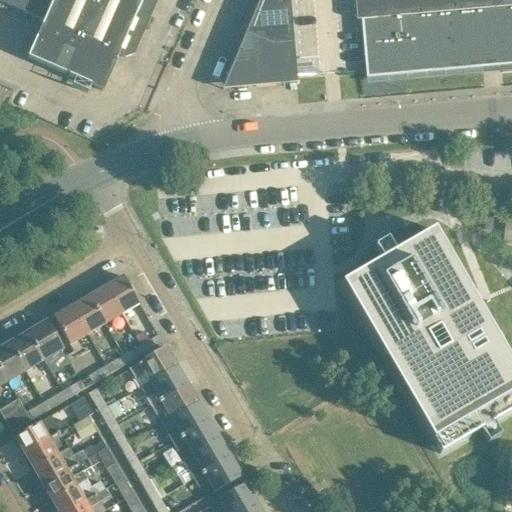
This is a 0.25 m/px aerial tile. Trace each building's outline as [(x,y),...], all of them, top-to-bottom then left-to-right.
[(0,0),(0,3),(43,22),(27,59),(102,92),(118,55),(125,58),(134,55),(157,0),(0,0)] [(293,43),(289,0),(259,0),(245,34),(271,45),(293,43)] [(312,0),(289,0),(293,43),(296,77),(319,75),(312,0)] [(511,0),(359,0),(361,19),(356,20),(357,23),(362,22),(366,72),(367,79),(511,65),(511,0)] [(296,77),(293,43),(271,45),(245,34),(234,60),(239,66),(238,68),(237,66),(229,67),(225,74),(227,76),(221,91),(238,89),(239,91),(244,91),(249,83),(248,81),(250,81),(255,88),(296,84),(296,77)] [(511,413),(511,365),(434,230),(341,284),(440,455),(511,413)] [(139,305),(123,278),(105,288),(121,315),(139,305)] [(121,315),(105,288),(88,298),(104,325),(121,315)] [(104,325),(88,298),(71,308),(87,335),(104,325)] [(87,335),(71,308),(53,319),(69,346),(87,335)] [(61,351),(45,323),(26,334),(43,361),(61,351)] [(43,361),(26,334),(8,345),(24,372),(43,361)] [(144,354),(162,344),(157,337),(140,347),(144,354)] [(24,372),(8,345),(0,349),(0,371),(7,382),(24,372)] [(127,364),(144,354),(140,347),(123,357),(127,364)] [(176,368),(165,349),(130,370),(135,379),(143,374),(149,384),(176,368)] [(110,374),(127,364),(123,357),(106,367),(110,374)] [(83,388),(110,374),(106,367),(80,382),(83,388)] [(151,407),(187,386),(176,368),(149,384),(140,389),(151,407)] [(74,394),(83,388),(80,382),(61,393),(66,400),(74,395),(74,394)] [(162,425),(197,404),(187,386),(151,407),(162,425)] [(107,408),(96,390),(88,394),(99,413),(107,408)] [(46,411),(66,400),(61,393),(42,404),(46,411)] [(83,398),(76,402),(86,418),(88,417),(88,416),(93,414),(83,398)] [(31,421),(26,413),(18,400),(0,411),(0,414),(11,432),(31,421)] [(46,411),(42,404),(26,413),(31,421),(39,417),(38,416),(46,411)] [(172,443),(208,423),(197,404),(162,425),(172,443)] [(117,427),(107,408),(99,413),(110,431),(117,427)] [(97,432),(88,417),(86,418),(81,421),(81,420),(79,422),(88,437),(97,432)] [(22,455),(68,428),(64,420),(55,425),(51,418),(13,439),(14,441),(13,443),(16,450),(19,450),(22,455)] [(219,441),(208,423),(172,443),(177,451),(186,446),(192,457),(219,441)] [(128,444),(117,427),(110,431),(120,449),(128,444)] [(68,449),(64,441),(73,436),(68,428),(22,455),(25,459),(24,463),(29,472),(58,455),(68,449)] [(229,459),(219,441),(192,457),(183,462),(188,470),(194,480),(229,459)] [(139,463),(128,444),(120,449),(126,458),(131,468),(139,463)] [(115,464),(106,448),(97,453),(107,469),(115,464)] [(40,486),(86,459),(82,452),(73,456),(68,449),(58,455),(29,472),(34,481),(37,481),(40,486)] [(76,486),(86,481),(81,473),(98,463),(94,455),(86,459),(40,486),(44,492),(42,495),(47,503),(76,486)] [(240,478),(229,459),(194,480),(198,488),(207,483),(213,494),(240,478)] [(149,481),(139,463),(131,468),(142,486),(149,481)] [(115,464),(107,469),(115,484),(124,479),(115,464)] [(134,495),(124,479),(115,484),(116,485),(125,500),(134,495)] [(67,511),(104,490),(100,482),(90,488),(86,481),(76,486),(47,503),(52,511),(53,511),(67,511)] [(160,500),(149,481),(142,486),(153,504),(160,500)] [(105,492),(116,485),(115,484),(104,490),(67,511),(102,511),(105,511),(101,503),(109,498),(105,492)] [(244,511),(256,505),(245,486),(218,502),(210,507),(212,511),(244,511)] [(139,511),(143,510),(134,495),(125,500),(131,511),(139,511)] [(167,511),(160,500),(153,504),(157,511),(167,511)]
